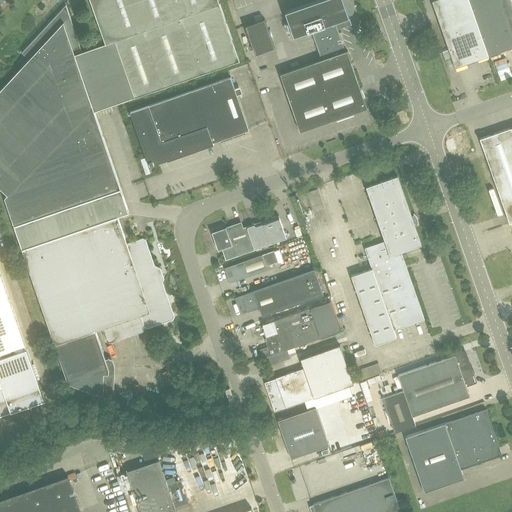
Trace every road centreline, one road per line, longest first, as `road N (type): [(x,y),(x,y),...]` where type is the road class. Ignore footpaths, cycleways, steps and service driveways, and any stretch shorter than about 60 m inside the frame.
road 1 (unclassified): [(277,511),(186,253),(185,229),(211,205),(427,129)]
road 2 (tertiary): [(511,367),(427,129)]
road 3 (tertiary): [(427,129),(382,0)]
